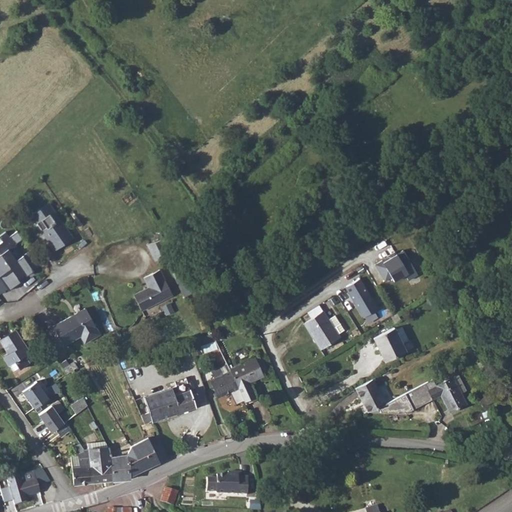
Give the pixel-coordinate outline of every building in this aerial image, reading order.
[(72,238),(48,203),(30,215),(54,250),(72,238)] [(0,274),(1,274),(7,288),(21,282),(19,277),(39,267),(20,228),(1,237),(3,242),(0,243),(0,274)] [(155,261),(162,257),(164,262),(166,261),(175,278),(182,275),(164,239),(147,244),(155,261)] [(404,250),(397,254),(395,251),(387,256),(389,259),(383,262),(382,260),(375,265),(385,281),(391,277),(394,281),(405,275),(408,280),(418,275),(404,250)] [(180,260),(187,275),(198,270),(191,254),(180,260)] [(148,287),(134,294),(142,310),(172,295),(159,270),(144,278),(148,287)] [(182,275),(175,278),(184,296),(191,293),(182,275)] [(361,279),(346,288),(363,319),(378,309),(361,279)] [(85,308),(53,326),(64,345),(81,335),(85,343),(100,334),(85,308)] [(339,337),(338,334),(328,319),(323,311),(304,323),(320,349),(339,337)] [(397,314),(391,318),(394,324),(401,320),(397,314)] [(328,319),(338,334),(344,330),(335,315),(328,319)] [(43,331),(54,350),(64,345),(53,326),(43,331)] [(372,338),(381,355),(401,343),(408,340),(407,339),(401,327),(394,330),(393,327),(372,338)] [(15,329),(0,338),(0,340),(8,354),(3,357),(8,365),(9,365),(13,370),(18,367),(19,369),(34,359),(15,329)] [(214,334),(199,336),(202,351),(217,349),(214,334)] [(401,343),(381,355),(385,362),(405,351),(401,343)] [(485,358),(476,346),(470,350),(479,363),(485,358)] [(255,357),(229,369),(238,388),(243,400),(254,395),(248,382),(263,375),(262,374),(259,366),(256,359),(255,357)] [(259,366),(262,374),(267,371),(260,357),(256,359),(259,366)] [(67,359),(60,363),(66,374),(78,366),(75,361),(70,364),(67,359)] [(209,380),(217,397),(238,388),(229,369),(227,365),(212,372),(214,377),(209,380)] [(385,403),(378,407),(381,411),(398,413),(398,411),(405,412),(405,413),(433,399),(433,398),(441,394),(450,412),(466,403),(461,393),(467,390),(458,374),(436,385),(433,379),(413,389),(385,403)] [(148,412),(140,414),(143,423),(151,421),(201,404),(197,393),(191,394),(185,377),(174,381),(175,386),(143,396),(148,412)] [(372,378),(355,387),(368,412),(378,407),(385,403),(372,378)] [(34,408),(48,398),(36,381),(22,391),(34,408)] [(491,393),(479,399),(483,406),(495,400),(491,393)] [(83,398),(70,406),(75,414),(87,405),(83,398)] [(52,432),(64,422),(51,405),(39,414),(52,432)] [(488,410),(467,417),(470,426),(488,419),(488,410)] [(128,454),(111,456),(111,463),(110,463),(112,481),(128,480),(130,479),(129,474),(137,472),(159,462),(148,437),(131,445),(128,454)] [(89,448),(82,448),(83,451),(85,452),(89,452),(90,464),(92,464),(94,483),(112,481),(110,463),(111,463),(111,456),(108,446),(105,446),(105,441),(89,442),(89,448)] [(83,451),(70,456),(73,485),(94,483),(92,464),(90,464),(89,452),(85,452),(83,451)] [(35,470),(7,478),(9,488),(1,490),(4,502),(13,500),(15,504),(27,501),(26,496),(41,491),(35,470)] [(217,479),(207,478),(206,492),(216,493),(216,494),(247,496),(248,477),(239,477),(239,473),(229,472),(228,476),(217,475),(217,479)] [(164,488),(159,502),(172,506),(177,492),(164,488)]
